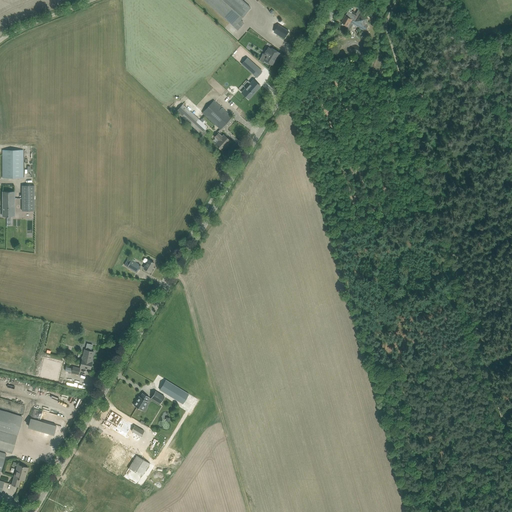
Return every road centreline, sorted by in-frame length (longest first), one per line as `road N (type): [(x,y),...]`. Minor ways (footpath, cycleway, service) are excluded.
road 1 (tertiary): [(33,511),(339,0)]
road 2 (track): [(398,0),(387,34),(511,447)]
road 3 (track): [(457,0),(511,135)]
